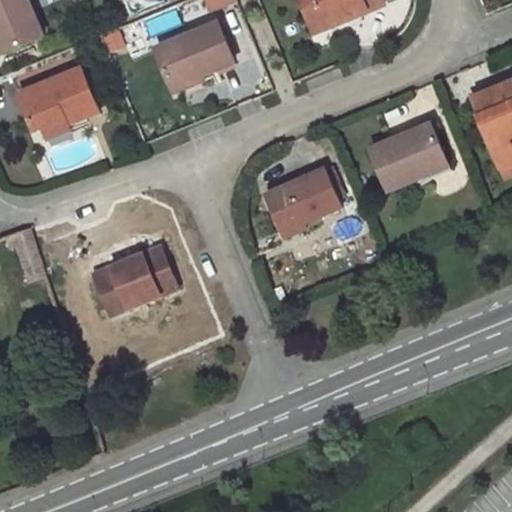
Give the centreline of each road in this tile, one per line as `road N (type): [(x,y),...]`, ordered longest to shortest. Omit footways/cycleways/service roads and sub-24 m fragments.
road 1 (residential): [(458,0),(445,42),(199,159)]
road 2 (residential): [(199,159),(288,415)]
road 3 (secondary): [(47,511),(288,415)]
road 4 (secondary): [(288,415),(492,334)]
road 5 (residential): [(199,159),(34,207),(0,207)]
road 6 (residential): [(422,511),(511,426)]
